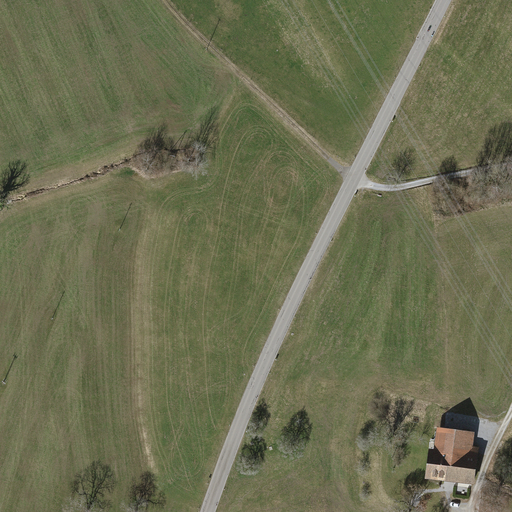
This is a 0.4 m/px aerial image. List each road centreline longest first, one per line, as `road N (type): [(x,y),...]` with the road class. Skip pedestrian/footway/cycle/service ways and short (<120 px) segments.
road 1 (tertiary): [(445,0),(257,370),(209,511)]
road 2 (track): [(511,165),(390,188),(353,179),(159,0)]
